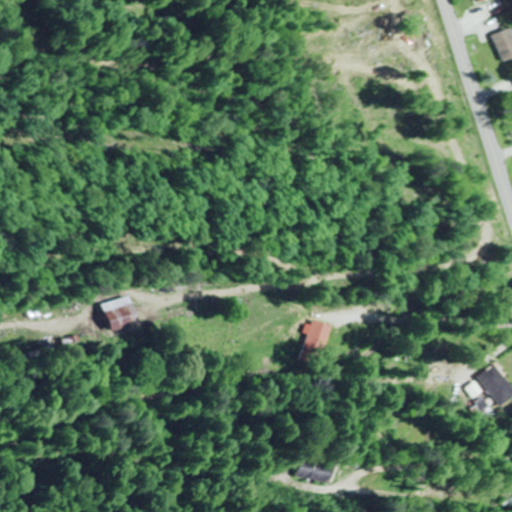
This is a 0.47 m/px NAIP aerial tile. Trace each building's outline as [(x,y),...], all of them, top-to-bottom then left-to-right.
[(511,58),(511,34),(510,28),(493,35),(503,62),(511,58)] [(101,311),(108,332),(136,323),(129,302),(101,311)] [(323,357),(334,325),(314,319),(303,350),(323,357)] [(0,353),(20,353),(20,334),(0,333),(0,353)] [(481,373),(499,406),(511,399),(511,385),(500,363),(481,373)] [(338,466),(303,458),(299,477),(335,484),(338,466)]
